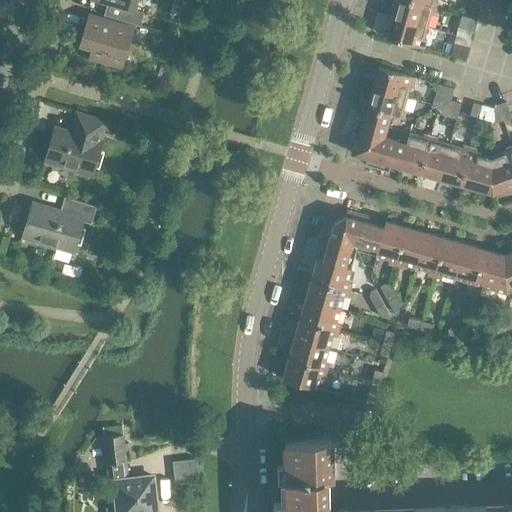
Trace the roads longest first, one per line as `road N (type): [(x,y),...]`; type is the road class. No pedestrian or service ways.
road 1 (tertiary): [(244,417),(248,332),(344,0)]
road 2 (unclassified): [(244,417),(340,415),(343,494),(511,490)]
road 3 (residential): [(13,189),(66,0)]
